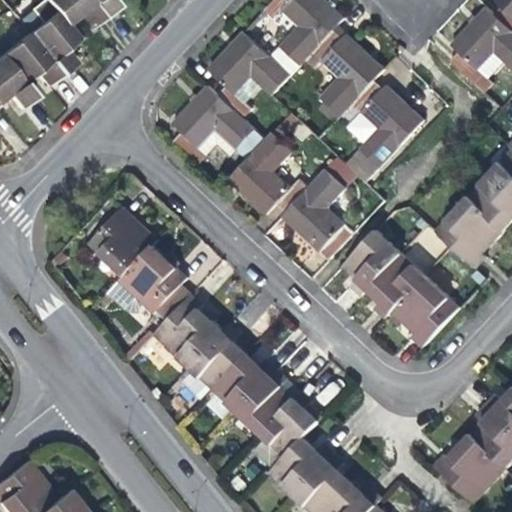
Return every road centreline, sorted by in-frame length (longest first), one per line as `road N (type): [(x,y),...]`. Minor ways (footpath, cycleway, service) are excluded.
road 1 (residential): [(102,119),(387,383),(417,389),(448,377),(511,312)]
road 2 (tertiary): [(217,511),(99,366)]
road 3 (residential): [(207,0),(102,119)]
road 4 (tertiary): [(99,366),(0,243)]
road 5 (tertiary): [(65,394),(157,511)]
road 6 (residential): [(102,119),(0,222)]
